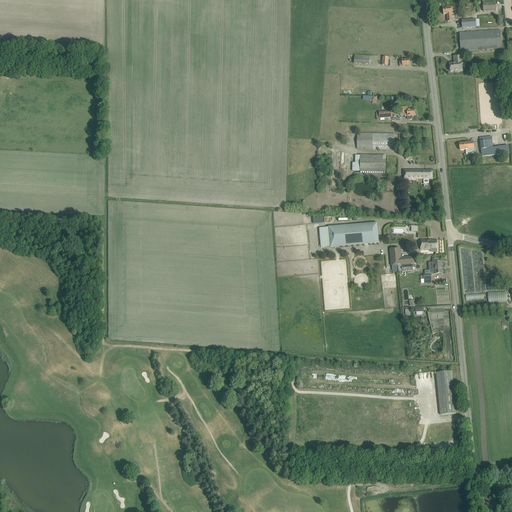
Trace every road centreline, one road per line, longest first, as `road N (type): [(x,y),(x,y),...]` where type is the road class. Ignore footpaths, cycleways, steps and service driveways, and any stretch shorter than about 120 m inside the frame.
road 1 (unclassified): [(511,472),(474,468),(449,233)]
road 2 (unclassified): [(449,233),(422,0)]
